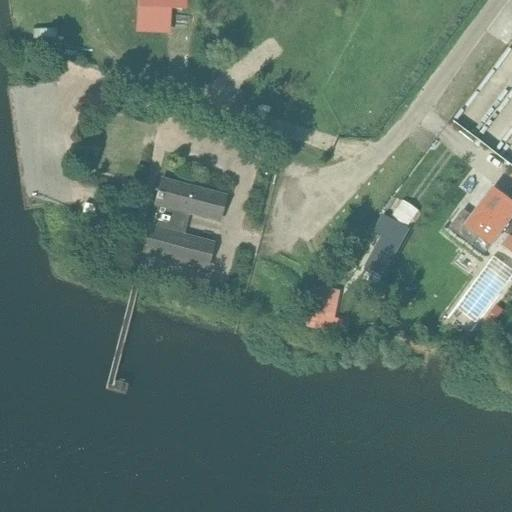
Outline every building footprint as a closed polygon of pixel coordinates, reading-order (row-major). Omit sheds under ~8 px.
[(165,12),(178,13),(178,0),(144,0),(144,29),(165,30),(165,12)] [(141,132),(107,123),(94,171),(128,180),(141,132)] [(161,181),(142,253),(206,270),(213,245),(171,234),(177,211),(218,222),(225,197),(161,181)] [(511,204),(493,190),(472,218),(463,211),(450,230),(473,245),(477,239),(490,248),(511,218),(511,204)] [(96,207),(84,204),(82,214),(94,217),(96,207)] [(412,236),(387,218),(376,235),(385,241),(365,270),(380,281),(412,236)] [(511,239),(508,236),(500,246),(511,254),(511,239)] [(511,284),(511,267),(497,257),(459,309),(482,325),(511,284)] [(327,280),(323,288),(313,303),(308,328),(342,335),(345,320),(323,316),(325,307),(337,312),(345,289),(329,281),(327,280)] [(497,306),(484,322),(492,328),(505,312),(497,306)]
